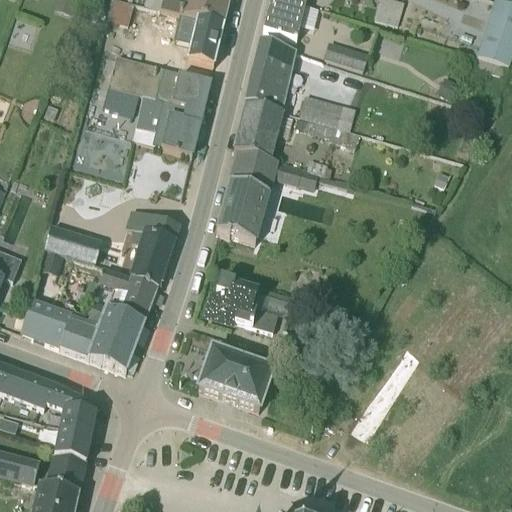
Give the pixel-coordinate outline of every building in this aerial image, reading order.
[(152,0),(144,0),(142,12),(221,31),(228,0),(171,0),(171,4),(152,0)] [(271,0),(261,36),(295,45),(298,32),(311,36),(317,15),(304,12),(304,9),(271,0)] [(379,1),(372,24),(394,30),(402,7),(379,1)] [(106,25),(126,31),(132,10),(112,5),(106,25)] [(509,74),(511,66),(511,11),(494,6),(476,64),(509,74)] [(194,25),(184,66),(211,72),(221,31),(194,25)] [(280,118),(294,57),(259,47),(244,110),(280,118)] [(366,60),(327,48),(322,64),(361,77),(366,60)] [(208,88),(115,62),(107,92),(142,103),(132,146),(190,163),(208,88)] [(93,96),(85,129),(130,140),(138,108),(93,96)] [(354,115),(303,101),(297,123),(347,137),(354,115)] [(232,156),(270,167),(282,119),(244,110),(232,156)] [(297,123),(294,132),(308,136),(307,138),(328,144),(327,145),(344,150),(347,137),(297,123)] [(311,196),(316,180),(236,158),(219,218),(220,218),(215,236),(214,236),(214,238),(254,249),(274,185),(311,196)] [(325,171),(307,166),(304,176),(328,183),(330,175),(325,173),(325,171)] [(126,284),(156,294),(177,232),(129,216),(123,233),(132,236),(129,247),(138,251),(126,284)] [(100,248),(51,232),(43,256),(93,273),(100,248)] [(10,288),(19,266),(0,257),(0,286),(1,285),(10,288)] [(61,263),(45,257),(40,276),(55,281),(61,263)] [(96,289),(87,286),(80,308),(93,311),(143,329),(156,294),(126,284),(101,276),(96,289)] [(257,296),(218,285),(214,301),(209,299),(202,323),(231,332),(232,328),(271,339),(276,321),(286,324),(290,309),(256,299),(257,296)] [(93,311),(87,327),(30,305),(19,341),(101,371),(124,379),(143,329),(93,311)] [(278,340),(273,358),(297,366),(305,343),(283,336),(281,341),(278,340)] [(271,378),(210,357),(196,396),(250,415),(257,418),(271,378)] [(44,413),(59,418),(84,418),(86,407),(53,389),(0,369),(0,400),(42,417),(44,413)] [(94,421),(84,418),(59,418),(50,463),(84,470),(94,421)] [(16,429),(0,423),(0,434),(13,439),(16,429)] [(0,458),(0,485),(30,493),(37,469),(0,458)] [(74,511),(84,470),(50,463),(43,492),(36,491),(31,511),(74,511)]
